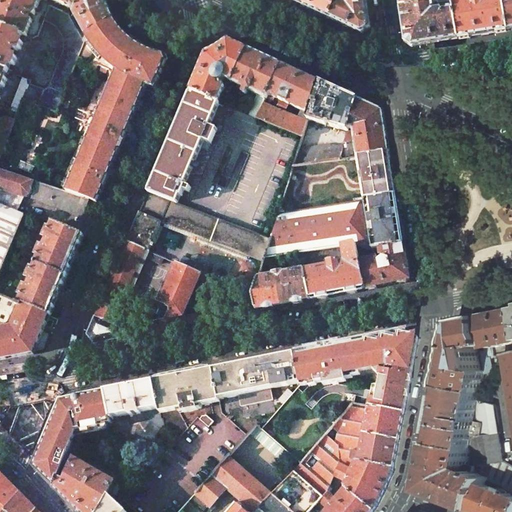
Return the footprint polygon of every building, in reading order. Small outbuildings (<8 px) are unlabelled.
[(40,0),(0,0),(0,25),(23,34),(27,36),(33,21),(32,20),(24,17),(26,12),(34,15),(35,15),(40,0)] [(50,0),(70,9),(71,9),(75,4),(79,6),(74,13),(87,36),(118,21),(113,10),(110,3),(108,0),(50,0)] [(134,0),(137,5),(183,27),(216,14),(223,7),(229,1),(229,0),(134,0)] [(296,0),(295,3),(330,19),(337,0),(296,0)] [(366,0),(346,0),(346,1),(342,0),(337,0),(330,19),(363,34),(371,28),(366,0)] [(399,0),(401,8),(452,0),(399,0)] [(406,40),(414,46),(422,45),(459,39),(452,0),(401,8),(406,40)] [(452,0),(459,39),(508,31),(503,0),(452,0)] [(511,0),(503,0),(508,31),(511,30),(511,0)] [(64,52),(50,88),(44,90),(29,84),(23,99),(57,112),(79,56),(80,53),(84,43),(71,17),(70,15),(64,12),(50,6),(45,19),(45,20),(56,24),(63,35),(64,41),(65,46),(64,52)] [(86,38),(74,15),(71,17),(84,43),(86,38)] [(130,130),(148,86),(156,88),(167,61),(165,57),(159,56),(155,54),(144,49),(133,40),(129,37),(125,31),(118,21),(87,36),(86,38),(84,43),(80,53),(112,66),(117,70),(103,92),(66,181),(72,183),(68,192),(89,200),(99,204),(130,130)] [(16,57),(17,56),(14,54),(15,50),(18,52),(19,50),(20,50),(21,50),(23,43),(23,42),(20,41),(23,34),(0,25),(0,68),(11,72),(12,73),(13,70),(10,69),(11,64),(14,66),(15,65),(17,59),(17,58),(16,57)] [(219,48),(207,53),(191,90),(218,103),(225,86),(222,81),(227,76),(233,83),(248,50),(229,40),(221,47),(219,48)] [(283,65),(248,50),(233,83),(243,88),(242,90),(245,91),(245,89),(257,94),(266,98),(283,65)] [(309,120),(320,83),(283,65),(266,98),(256,119),(258,120),(304,137),(309,120)] [(11,72),(0,68),(0,99),(1,97),(0,97),(0,96),(0,95),(0,90),(1,88),(3,89),(4,88),(5,88),(8,79),(6,78),(7,75),(9,75),(11,72)] [(31,80),(23,77),(11,108),(19,111),(23,99),(29,84),(31,80)] [(358,100),(320,83),(309,120),(349,132),(358,100)] [(218,103),(191,90),(187,102),(151,187),(149,192),(178,204),(180,198),(181,196),(189,199),(193,189),(185,186),(204,141),(212,144),(218,129),(210,126),(215,114),(219,104),(218,103)] [(266,98),(257,94),(247,115),(256,119),(266,98)] [(358,100),(349,132),(346,145),(341,160),(358,158),(390,153),(384,113),(383,112),(358,100)] [(19,111),(11,108),(7,118),(15,121),(19,111)] [(7,118),(5,117),(1,127),(0,130),(0,156),(1,157),(15,121),(7,118)] [(346,145),(299,152),(294,167),(341,160),(346,145)] [(390,153),(358,158),(365,201),(366,201),(397,195),(390,153)] [(0,156),(0,205),(7,191),(24,197),(30,194),(31,191),(32,191),(33,189),(31,189),(33,184),(35,184),(35,182),(29,180),(14,175),(0,170),(0,158),(1,157),(0,156)] [(14,175),(29,180),(31,173),(16,168),(14,175)] [(34,199),(83,217),(89,200),(79,197),(39,183),(34,199)] [(24,197),(7,191),(0,205),(9,210),(10,208),(13,207),(15,208),(17,211),(16,212),(24,216),(34,199),(31,197),(32,195),(30,194),(24,197)] [(178,204),(149,192),(128,242),(145,249),(150,251),(151,247),(153,248),(155,244),(153,243),(160,227),(162,227),(162,225),(160,225),(162,222),(265,261),(266,258),(272,239),(262,235),(222,220),(178,204)] [(365,201),(280,214),(272,239),(266,258),(302,252),(343,246),(356,244),(369,250),(380,249),(405,245),(397,195),(366,201),(365,201)] [(0,205),(0,271),(9,251),(24,216),(16,212),(17,211),(15,208),(13,207),(10,208),(9,210),(0,205)] [(85,235),(55,223),(52,230),(50,230),(49,230),(46,238),(49,239),(49,241),(52,242),(49,248),(46,247),(45,249),(42,247),(39,255),(39,256),(41,257),(38,263),(37,262),(37,264),(67,276),(71,267),(70,266),(73,260),(76,252),(79,245),(80,246),(85,235)] [(145,249),(128,242),(89,335),(95,342),(121,337),(119,329),(117,327),(112,325),(145,249)] [(309,271),(306,271),(311,300),(366,290),(360,262),(356,244),(343,246),(346,262),(345,264),(341,265),(340,262),(339,262),(331,263),(330,265),(330,267),(309,271)] [(377,258),(360,262),(366,290),(411,280),(405,245),(380,249),(381,256),(382,257),(385,257),(385,258),(381,261),(379,259),(378,259),(377,258)] [(150,251),(145,249),(112,325),(117,327),(148,257),(163,263),(165,258),(150,251)] [(67,276),(37,264),(36,265),(37,265),(35,271),(33,270),(32,270),(29,278),(32,280),(32,281),(34,282),(35,283),(33,287),(32,288),(29,287),(29,288),(26,287),(22,295),(23,296),(24,297),(21,304),(22,304),(51,316),(55,306),(54,306),(56,299),(60,292),(61,289),(62,289),(63,288),(61,287),(62,285),(63,286),(67,276)] [(202,274),(178,264),(160,305),(158,304),(152,320),(154,321),(156,330),(185,325),(184,316),(198,282),(202,274)] [(306,270),(260,279),(254,297),(257,310),(311,300),(306,271),(306,270)] [(216,280),(202,274),(198,282),(213,288),(216,280)] [(0,330),(4,330),(13,315),(17,302),(2,295),(0,294),(0,330)] [(4,330),(0,330),(0,361),(35,354),(51,316),(22,304),(13,328),(4,330)] [(511,310),(487,316),(493,345),(493,348),(511,343),(511,310)] [(487,316),(463,320),(450,385),(482,391),(484,392),(487,374),(488,371),(484,370),(480,352),(479,347),(486,346),(493,345),(487,316)] [(154,321),(119,329),(121,337),(156,330),(154,321)] [(408,331),(354,342),(341,346),(340,344),(339,345),(339,344),(333,346),(319,349),(319,348),(314,349),(314,350),(311,350),(311,352),(295,354),(300,383),(301,384),(301,386),(309,385),(309,381),(315,380),(316,383),(323,382),(324,386),(334,384),(332,377),(337,376),(338,383),(346,381),(345,374),(351,373),(352,376),(360,375),(360,371),(373,368),(381,377),(378,393),(377,400),(372,399),(370,407),(405,414),(408,397),(419,338),(416,338),(415,343),(410,342),(408,331)] [(487,351),(480,352),(484,370),(488,371),(487,374),(494,372),(491,357),(495,357),(493,348),(493,345),(486,346),(487,351)] [(295,354),(214,370),(219,399),(239,395),(241,406),(273,400),(271,389),(300,383),(295,354)] [(210,370),(155,381),(159,409),(160,414),(178,410),(183,409),(184,413),(198,410),(198,406),(205,405),(205,406),(210,405),(209,404),(215,403),(220,402),(219,399),(214,370),(210,370)] [(155,381),(106,391),(112,419),(114,419),(113,418),(130,414),(130,416),(140,414),(141,412),(159,409),(155,381)] [(450,385),(440,443),(472,449),(474,435),(484,437),(484,435),(486,423),(477,422),(482,391),(450,385)] [(70,447),(74,435),(80,434),(97,431),(99,427),(114,424),(113,424),(112,419),(106,391),(61,400),(54,417),(56,418),(52,426),(50,426),(33,466),(55,487),(59,477),(70,447)] [(370,407),(354,404),(332,428),(365,434),(399,441),(405,414),(370,407)] [(159,409),(141,412),(146,415),(151,418),(152,421),(149,426),(148,426),(136,442),(147,450),(164,424),(167,425),(163,419),(161,418),(160,414),(159,409)] [(178,410),(160,414),(161,418),(163,419),(167,425),(174,439),(176,441),(188,428),(178,410)] [(214,414),(202,416),(200,419),(209,427),(215,421),(214,414)] [(261,429),(257,425),(250,433),(287,465),(280,472),(288,479),(301,464),(261,429)] [(325,436),(337,447),(340,464),(354,471),(358,462),(359,462),(394,469),(399,441),(365,434),(332,428),(325,436)] [(481,465),(506,461),(501,434),(484,435),(484,437),(474,435),(472,449),(477,450),(483,452),(481,465)] [(337,447),(325,436),(301,464),(288,479),(284,483),(271,494),(256,511),(309,511),(324,496),(326,497),(330,493),(328,491),(340,464),(337,447)] [(472,449),(440,443),(435,466),(431,489),(432,490),(480,509),(489,484),(491,478),(484,475),(473,471),(469,474),(468,472),(466,473),(464,469),(466,468),(466,467),(469,465),(472,449)] [(483,452),(477,450),(475,461),(481,465),(483,452)] [(75,506),(80,511),(98,511),(108,493),(115,481),(73,457),(64,479),(59,491),(75,506)] [(256,511),(271,494),(229,457),(196,494),(202,500),(211,508),(227,489),(240,500),(237,504),(245,511),(256,511)] [(511,465),(506,462),(506,461),(481,465),(486,469),(493,474),(491,478),(489,484),(511,493),(511,465)] [(347,490),(374,511),(380,503),(386,491),(391,478),(394,469),(359,462),(358,462),(354,471),(345,489),(347,490)] [(493,474),(486,469),(484,475),(491,478),(493,474)] [(0,511),(3,511),(20,492),(3,475),(0,472),(0,511)] [(64,479),(59,477),(55,487),(57,489),(59,491),(64,479)] [(511,511),(511,493),(489,484),(480,509),(489,511),(511,511)] [(328,511),(373,511),(374,511),(347,490),(328,511)] [(20,492),(3,511),(33,511),(36,509),(28,500),(20,492)] [(133,511),(127,511),(108,493),(98,511),(138,511),(136,510),(133,511)] [(202,500),(196,494),(179,511),(194,511),(202,503),(201,502),(202,500)]
